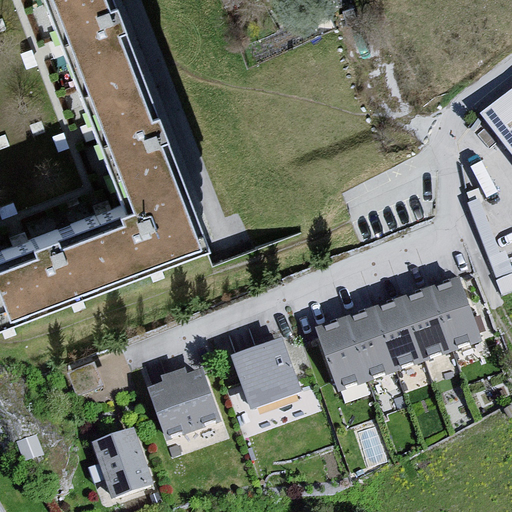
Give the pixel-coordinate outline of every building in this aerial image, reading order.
[(52,0),(86,87),(145,64),(117,0),(52,0)] [(132,205),(191,185),(145,64),(86,87),(132,205)] [(511,97),(481,122),(511,162),(511,97)] [(211,236),(191,185),(132,205),(73,230),(94,282),(211,236)] [(0,316),(94,282),(73,230),(0,257),(0,316)] [(462,288),(316,338),(343,405),(483,354),(462,288)] [(284,348),(232,365),(252,417),(301,399),(284,348)] [(206,379),(148,396),(165,444),(220,427),(206,379)] [(134,436),(93,451),(114,508),(155,495),(134,436)] [(0,511),(17,511),(4,490),(0,492),(0,511)]
